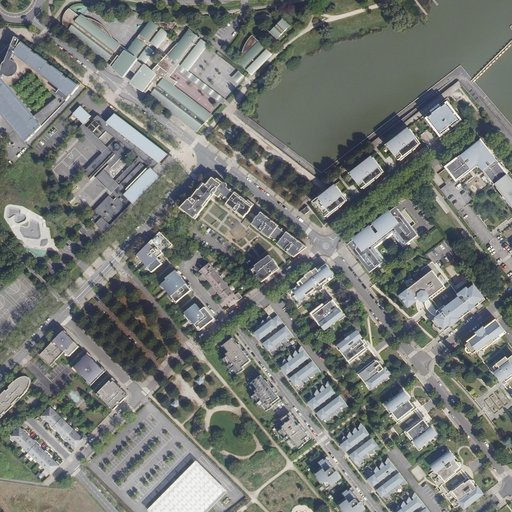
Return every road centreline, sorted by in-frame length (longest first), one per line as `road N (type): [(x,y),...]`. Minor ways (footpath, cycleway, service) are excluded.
road 1 (residential): [(231,318),(381,511)]
road 2 (residential): [(212,157),(60,313)]
road 3 (residential): [(325,246),(484,131)]
road 4 (residential): [(511,485),(419,364)]
road 5 (residential): [(419,364),(325,246)]
road 6 (residential): [(325,246),(212,157)]
